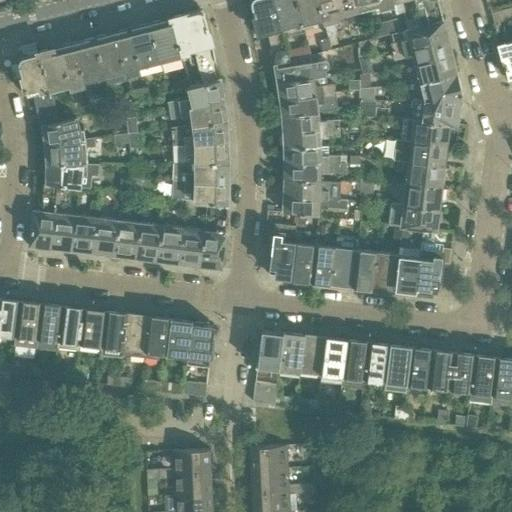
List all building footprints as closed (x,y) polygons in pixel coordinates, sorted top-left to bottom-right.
[(284,39),(282,35),(273,0),(249,0),(259,36),(267,35),(272,55),(271,56),(274,64),(289,60),(287,51),(284,39)] [(304,29),(302,22),(295,0),(273,0),(282,35),(304,29)] [(327,36),(328,36),(320,1),(321,0),(295,0),(302,22),(322,17),(327,36)] [(360,20),(357,8),(354,0),(321,0),(320,1),(328,36),(330,42),(332,49),(339,48),(336,34),(333,24),(338,22),(335,14),(344,12),(347,24),(360,20)] [(378,8),(392,4),(390,0),(354,0),(357,8),(377,3),(378,8)] [(390,0),(392,4),(394,13),(403,11),(400,0),(390,0)] [(413,0),(418,18),(421,26),(443,21),(439,6),(437,0),(413,0)] [(511,0),(486,0),(489,9),(511,2),(511,0)] [(511,20),(511,7),(490,13),(493,25),(511,20)] [(202,83),(219,79),(213,51),(211,42),(202,9),(185,13),(190,34),(177,37),(181,55),(190,53),(190,51),(194,50),(197,63),(196,63),(202,83)] [(190,34),(185,13),(149,23),(158,60),(160,64),(182,59),(181,55),(177,37),(190,34)] [(405,21),(407,30),(421,26),(418,18),(405,21)] [(390,43),(392,51),(447,37),(443,21),(421,26),(407,30),(399,32),(391,34),(393,42),(390,43)] [(388,24),(391,34),(399,32),(396,22),(388,24)] [(158,60),(149,23),(128,28),(133,49),(119,52),(124,69),(125,74),(139,70),(138,65),(158,60)] [(133,49),(128,28),(93,38),(103,74),(124,69),(119,52),(133,49)] [(411,55),(413,62),(451,53),(447,37),(392,51),(394,60),(411,55)] [(93,38),(60,46),(65,67),(78,64),(82,80),(103,74),(93,38)] [(358,59),(363,57),(367,57),(365,40),(357,42),(358,47),(358,59)] [(511,76),(511,41),(511,42),(498,45),(507,78),(511,76)] [(332,52),(332,49),(330,42),(321,44),(323,55),(332,52)] [(345,64),(358,61),(358,59),(358,47),(354,48),(354,44),(342,47),(345,64)] [(308,45),(289,50),(287,51),(289,60),(297,58),(310,55),(308,45)] [(65,67),(60,46),(38,52),(48,89),(49,88),(69,83),(70,88),(83,84),(82,80),(78,64),(65,67)] [(39,125),(42,125),(58,120),(55,110),(49,88),(48,89),(38,52),(16,57),(26,95),(34,93),(39,125)] [(413,62),(418,82),(456,73),(451,53),(413,62)] [(297,58),(289,60),(274,64),(276,82),(325,75),(325,71),(328,68),(327,63),(316,54),(297,58)] [(364,74),(372,72),(368,57),(359,60),(362,74),(364,74)] [(418,82),(423,99),(460,102),(460,96),(462,94),(456,73),(418,82)] [(371,87),(370,87),(369,74),(366,74),(364,74),(362,74),(359,74),(360,81),(359,89),(371,87)] [(327,84),(325,75),(276,82),(279,99),(335,93),(333,83),(327,84)] [(169,111),(222,101),(219,79),(202,83),(185,87),(188,98),(167,102),(169,111)] [(132,101),(135,101),(149,98),(146,86),(130,91),(132,101)] [(371,87),(359,89),(359,90),(359,98),(359,101),(371,101),(374,101),(374,87),(371,87)] [(336,100),(335,93),(279,99),(281,115),(319,112),(317,102),(336,100)] [(412,118),(412,120),(448,124),(456,125),(460,102),(423,99),(423,100),(414,99),(412,118)] [(88,102),(91,112),(98,110),(96,100),(88,102)] [(371,101),(359,101),(359,117),(375,117),(375,100),(374,101),(371,101)] [(127,119),(137,118),(137,116),(136,116),(135,101),(132,101),(126,103),(127,119)] [(192,125),(225,119),(222,101),(169,111),(171,119),(191,115),(192,123),(192,125)] [(112,122),(127,121),(127,119),(126,103),(111,106),(112,122)] [(319,120),(319,112),(281,115),(282,131),(339,129),(338,119),(319,120)] [(44,138),(45,145),(85,139),(84,131),(83,128),(79,129),(76,116),(58,120),(42,125),(42,127),(40,129),(41,137),(44,138)] [(127,121),(127,133),(138,133),(137,118),(127,119),(127,121)] [(350,119),(350,128),(358,128),(358,118),(350,119)] [(448,124),(412,120),(402,118),(399,140),(404,140),(446,145),(448,124)] [(173,146),(226,141),(225,121),(225,119),(192,125),(192,123),(172,126),(173,146)] [(359,135),(369,135),(370,125),(360,125),(359,135)] [(350,128),(351,140),(351,145),(359,145),(358,131),(358,128),(350,128)] [(339,136),(339,129),(282,131),(283,146),(321,146),(320,137),(339,136)] [(128,143),(128,148),(143,147),(142,132),(138,133),(127,133),(128,143)] [(114,144),(128,143),(127,133),(113,135),(114,144)] [(46,162),(47,164),(86,163),(86,150),(86,147),(95,146),(94,138),(85,139),(45,145),(46,152),(43,153),(43,160),(46,162)] [(396,161),(407,162),(443,166),(446,145),(404,140),(403,151),(397,151),(396,161)] [(194,163),(227,162),(226,141),(173,146),(174,154),(174,163),(194,163)] [(328,145),(321,146),(283,146),(283,162),(340,163),(340,155),(328,155),(328,145)] [(359,163),(359,157),(359,152),(349,152),(349,163),(359,163)] [(359,179),(360,179),(368,179),(367,158),(359,157),(359,163),(359,179)] [(174,180),(227,183),(227,162),(194,163),(174,163),(173,171),(173,180),(174,180)] [(346,163),(340,163),(283,162),(283,179),(321,181),(321,172),(346,172),(346,163)] [(407,162),(405,183),(441,187),(443,166),(407,162)] [(46,181),(46,183),(56,184),(65,185),(80,187),(82,174),(87,174),(96,174),(96,163),(86,163),(47,164),(46,168),(46,171),(43,172),(43,179),(46,181)] [(129,164),(130,177),(131,179),(141,178),(140,163),(129,164)] [(321,189),(321,181),(283,179),(283,196),(346,200),(359,201),(359,199),(359,192),(321,189)] [(373,179),(368,179),(360,179),(359,192),(359,199),(372,200),(373,179)] [(172,198),(177,198),(186,199),(194,201),(207,202),(226,204),(227,183),(174,180),(173,180),(172,198)] [(119,190),(129,191),(129,182),(120,181),(119,190)] [(29,246),(49,248),(53,212),(54,212),(55,202),(54,202),(55,197),(56,184),(46,183),(43,183),(42,201),(41,210),(33,209),(29,246)] [(405,183),(402,204),(438,208),(441,187),(405,183)] [(56,184),(55,197),(64,198),(65,185),(56,184)] [(142,205),(151,207),(153,195),(143,194),(142,205)] [(346,209),(346,200),(283,196),(282,211),(284,211),(297,213),(306,214),(319,216),(319,207),(346,209)] [(194,201),(186,199),(184,210),(193,211),(194,201)] [(204,230),(200,266),(220,269),(225,230),(226,220),(226,204),(207,202),(205,217),(217,219),(215,231),(204,230)] [(90,203),(89,213),(97,214),(98,204),(90,203)] [(438,208),(402,204),(400,225),(402,226),(409,227),(422,228),(436,230),(438,208)] [(297,213),(284,211),(283,220),(296,222),(297,213)] [(49,248),(70,251),(74,214),(54,212),(53,212),(49,248)] [(297,213),(296,222),(295,226),(304,227),(306,214),(297,213)] [(70,251),(92,253),(96,217),(74,214),(70,251)] [(92,253),(113,256),(117,219),(96,217),(92,253)] [(113,256),(135,259),(140,222),(117,219),(113,256)] [(359,220),(353,219),(352,219),(351,228),(358,229),(359,220)] [(135,259),(157,261),(159,240),(161,225),(140,222),(135,259)] [(159,261),(178,264),(182,228),(174,226),(161,225),(159,240),(157,261),(159,261)] [(399,240),(400,237),(402,226),(400,225),(395,225),(392,238),(399,240)] [(315,238),(318,239),(322,239),(324,227),(320,227),(319,227),(316,226),(315,238)] [(409,227),(402,226),(400,237),(408,238),(409,227)] [(178,264),(200,266),(204,230),(182,228),(178,264)] [(275,275),(290,277),(293,242),(294,234),(272,232),(271,240),(268,266),(276,267),(275,275)] [(290,277),(311,279),(315,245),(293,242),(290,277)] [(311,279),(333,282),(336,247),(315,245),(311,279)] [(394,289),(415,292),(419,257),(420,250),(420,248),(399,246),(398,255),(394,289)] [(333,282),(352,284),(356,250),(336,247),(333,282)] [(442,247),(442,252),(440,262),(448,263),(450,248),(442,247)] [(352,284),(373,287),(378,252),(356,250),(352,284)] [(419,257),(415,292),(429,293),(430,286),(437,287),(440,262),(442,252),(430,251),(420,250),(419,257)] [(373,287),(394,289),(398,255),(378,252),(373,287)] [(18,301),(0,298),(0,333),(15,335),(18,301)] [(35,345),(36,337),(40,303),(18,301),(15,335),(13,346),(35,348),(35,345)] [(62,306),(40,303),(36,337),(35,345),(57,348),(62,306)] [(83,309),(62,306),(57,348),(78,350),(79,342),(83,309)] [(105,311),(83,309),(79,342),(101,345),(105,311)] [(126,314),(105,311),(101,345),(122,348),(126,314)] [(126,314),(122,348),(121,355),(143,357),(144,350),(148,316),(126,314)] [(148,316),(144,350),(143,357),(158,359),(159,352),(164,353),(168,319),(159,318),(148,316)] [(191,321),(168,319),(164,353),(187,355),(191,321)] [(191,321),(187,355),(186,364),(208,366),(212,332),(205,331),(206,323),(191,321)] [(271,367),(278,368),(282,332),(261,330),(256,374),(270,375),(271,367)] [(278,368),(299,371),(303,335),(282,332),(278,368)] [(299,371),(320,373),(324,337),(303,335),(299,371)] [(320,373),(341,376),(346,340),(324,337),(320,373)] [(362,378),(363,379),(368,342),(346,340),(341,376),(342,376),(341,386),(361,388),(362,378)] [(363,379),(384,381),(389,345),(368,342),(363,379)] [(384,381),(405,384),(410,347),(389,345),(384,381)] [(405,384),(427,386),(431,350),(410,347),(405,384)] [(427,386),(448,389),(452,352),(431,350),(427,386)] [(448,389),(469,391),(474,355),(452,352),(448,389)] [(490,403),(491,394),(495,357),(474,355),(469,391),(468,400),(490,403)] [(511,359),(495,357),(491,394),(490,403),(511,405),(511,398),(511,359)] [(0,370),(9,371),(11,371),(11,365),(11,364),(1,363),(0,370)] [(76,364),(76,369),(75,380),(84,381),(86,365),(76,364)] [(32,374),(40,376),(41,367),(33,366),(32,374)] [(66,379),(75,380),(76,369),(67,368),(66,379)] [(0,384),(7,385),(9,371),(0,370),(0,384)] [(118,385),(119,377),(107,375),(106,384),(118,385)] [(119,377),(118,385),(131,387),(132,378),(119,377)] [(147,389),(159,390),(159,389),(160,381),(148,380),(147,389)] [(159,389),(159,390),(160,391),(160,390),(170,391),(171,383),(160,381),(159,389)] [(184,381),(182,393),(203,396),(205,383),(184,381)] [(255,381),(252,401),(274,404),(276,384),(255,381)] [(283,404),(295,406),(296,397),(284,396),(283,404)] [(296,397),(295,406),(307,407),(309,399),(296,397)] [(316,409),(337,411),(338,402),(317,400),(316,409)] [(338,402),(337,411),(351,413),(352,404),(338,402)] [(371,406),(360,405),(359,414),(370,415),(371,406)] [(401,418),(403,406),(395,405),(393,417),(401,418)] [(403,406),(401,418),(401,419),(410,420),(411,412),(407,407),(403,406)] [(437,423),(444,425),(445,416),(446,411),(439,410),(438,414),(437,423)] [(467,418),(466,427),(474,428),(476,415),(467,414),(467,418)] [(444,425),(466,427),(467,418),(445,416),(444,425)] [(487,430),(493,431),(495,419),(488,419),(488,422),(487,430)] [(312,443),(299,444),(300,453),(313,453),(312,443)] [(249,456),(250,469),(287,467),(286,445),(249,446),(249,456)] [(146,469),(146,474),(159,474),(210,470),(209,448),(172,450),(172,468),(146,469)] [(250,482),(251,491),(314,487),(314,483),(288,484),(287,467),(250,469),(250,482)] [(173,478),(174,495),(211,492),(210,470),(159,474),(146,474),(146,479),(173,478)] [(251,499),(251,511),(279,511),(289,511),(288,494),(315,492),(314,487),(251,491),(251,499)] [(157,511),(211,511),(211,492),(174,495),(174,511),(157,511)] [(358,495),(359,505),(373,505),(373,494),(358,495)]
